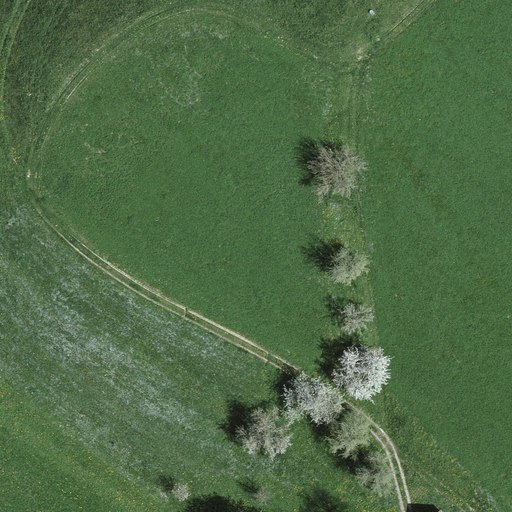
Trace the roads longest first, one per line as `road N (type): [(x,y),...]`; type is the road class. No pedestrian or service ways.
road 1 (track): [(32,196),(85,256),(135,292),(363,421),(392,460),(404,511)]
road 2 (track): [(381,437),(351,93),(360,58),(420,0)]
